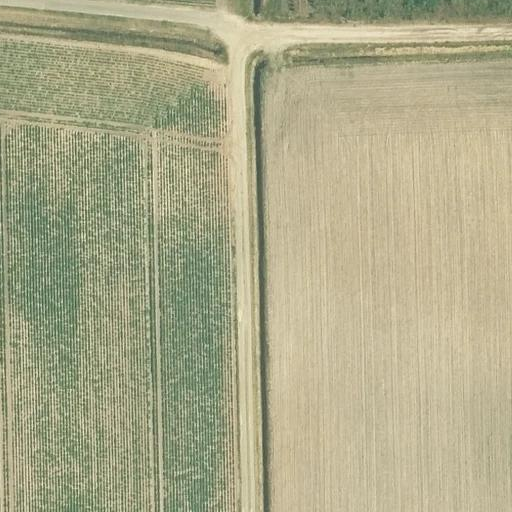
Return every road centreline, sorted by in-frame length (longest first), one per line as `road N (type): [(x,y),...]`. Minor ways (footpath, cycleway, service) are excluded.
road 1 (track): [(245,35),(235,90),(244,511)]
road 2 (track): [(233,29),(378,44),(511,42)]
road 3 (unclassified): [(0,3),(233,29)]
